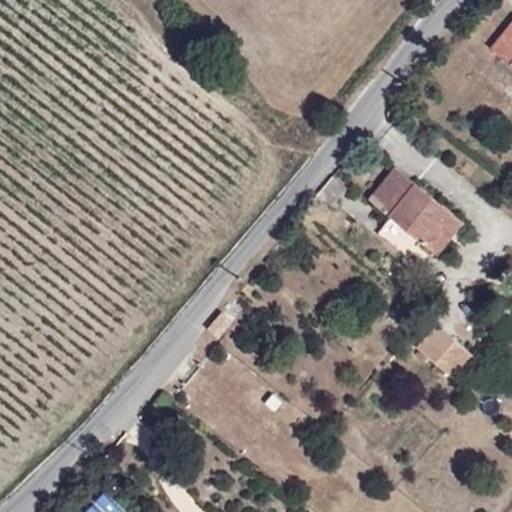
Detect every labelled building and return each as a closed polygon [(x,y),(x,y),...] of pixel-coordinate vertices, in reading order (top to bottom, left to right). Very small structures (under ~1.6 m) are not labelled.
[(511,28),(494,50),(511,65),(511,28)] [(453,215),(400,166),(373,198),(425,246),(453,215)] [(324,214),(343,192),(322,175),(304,196),(324,214)] [(438,257),(465,226),(453,215),(425,246),(438,257)] [(478,355),(440,322),(419,346),(457,379),(478,355)] [(106,511),(92,499),(79,511),(106,511)]
